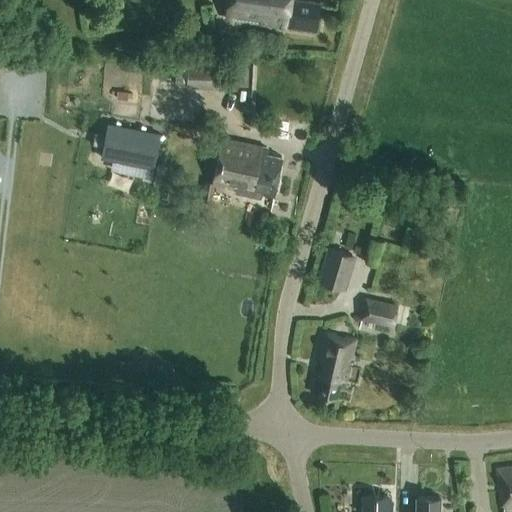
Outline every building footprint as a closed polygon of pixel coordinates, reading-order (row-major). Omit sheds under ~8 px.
[(315,33),(320,4),(293,0),(229,0),(226,19),(315,33)] [(187,87),(187,89),(236,90),(236,85),(245,86),(246,66),(178,63),(177,86),(187,87)] [(160,135),(106,124),(99,160),(153,171),(160,135)] [(279,193),(280,183),(278,183),(283,158),(274,157),(275,151),(223,142),(214,188),(275,199),(276,193),(279,193)] [(157,166),(154,184),(164,186),(167,168),(157,166)] [(341,289),(349,255),(326,249),(317,283),(341,289)] [(398,306),(366,299),(361,321),(393,328),(398,306)] [(347,383),(357,343),(325,335),(317,364),(323,366),(320,377),(315,375),(310,393),(338,401),(343,383),(347,383)] [(502,508),(511,507),(511,468),(497,470),(502,508)] [(387,511),(388,499),(366,498),(364,511),(387,511)] [(439,511),(441,499),(417,498),(416,511),(439,511)]
